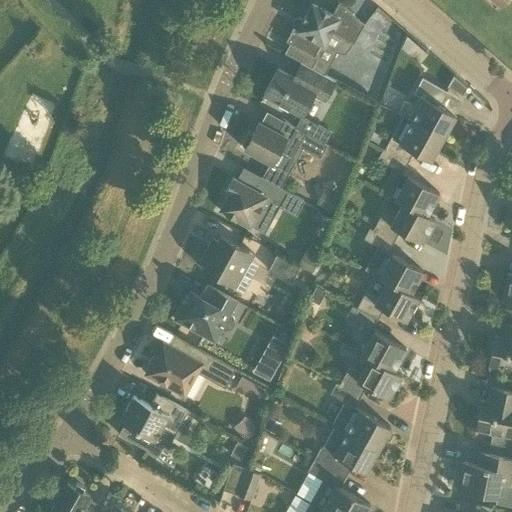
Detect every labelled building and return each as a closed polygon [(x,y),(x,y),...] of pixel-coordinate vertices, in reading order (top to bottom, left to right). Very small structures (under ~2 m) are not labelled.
[(350,47),(353,43),(353,44),(365,24),(340,2),(333,14),(313,3),(298,29),(294,27),(286,41),(293,45),(288,52),(303,60),(302,62),(325,75),(337,52),(345,54),(350,47)] [(403,49),(406,51),(414,41),(412,39),(410,37),(407,35),(401,47),(403,49)] [(337,81),(325,75),(302,62),(294,77),(278,68),(264,95),(303,116),(314,96),(325,102),(337,81)] [(448,87),(463,96),(468,87),(454,76),(448,87)] [(456,115),(455,115),(438,105),(446,91),(423,78),(414,93),(419,96),(414,106),(405,101),(398,113),(412,120),(443,138),(456,115)] [(384,149),(387,150),(408,162),(414,151),(431,161),(443,138),(412,120),(404,135),(394,130),(384,149)] [(307,133),(285,121),(278,132),(260,122),(253,135),(250,133),(243,145),(246,147),(245,149),(273,165),(273,164),(283,169),(290,157),(292,159),(300,146),(320,157),(328,144),(326,143),(313,136),(307,133)] [(319,125),(313,136),(326,143),(332,132),(319,125)] [(408,162),(387,150),(384,149),(384,148),(378,159),(402,173),(408,162)] [(401,188),(395,199),(403,203),(427,216),(427,215),(440,193),(408,176),(402,172),(402,173),(399,171),(395,178),(397,186),(401,188)] [(264,231),(274,213),(287,191),(261,177),(254,189),(234,178),(226,192),(229,194),(220,210),(251,227),(252,224),(264,231)] [(317,203),(333,212),(343,195),(326,186),(317,203)] [(435,220),(427,215),(427,216),(403,203),(395,218),(384,212),(374,230),(394,241),(400,231),(422,243),(435,220)] [(394,241),(374,230),(370,228),(364,239),(389,252),(394,241)] [(255,254),(221,235),(214,248),(209,245),(200,261),(205,264),(203,269),(236,287),(255,254)] [(300,267),(301,266),(312,272),(312,274),(317,275),(322,263),(319,261),(322,256),(307,248),(297,265),(300,267)] [(300,267),(297,265),(277,254),(269,270),(292,282),(300,267)] [(411,294),(412,293),(424,271),(392,254),(380,277),(387,281),(388,281),(411,294)] [(511,273),(509,273),(503,298),(502,298),(502,301),(511,302),(511,273)] [(419,298),(412,293),(411,294),(388,281),(387,281),(379,296),(367,289),(357,308),(378,319),(379,319),(384,309),(406,321),(419,298)] [(237,301),(207,284),(200,297),(190,291),(175,319),(215,341),(222,329),(226,330),(231,329),(234,325),(235,321),(234,316),(231,313),(237,301)] [(326,291),(316,286),(309,299),(319,304),(326,291)] [(378,319),(357,308),(353,305),(347,316),(371,329),(378,319)] [(494,344),(490,365),(488,373),(490,373),(492,365),(511,369),(511,324),(505,323),(500,344),(493,343),(493,344),(494,344)] [(394,370),(394,371),(406,348),(375,331),(362,354),(370,358),(394,371),(394,370)] [(189,356),(170,346),(169,347),(162,349),(160,348),(156,355),(153,357),(151,360),(149,363),(148,366),(148,370),(146,373),(185,395),(198,372),(219,384),(229,381),(236,368),(194,345),(189,356)] [(402,375),(394,371),(394,370),(394,371),(370,358),(361,373),(350,366),(340,385),(361,396),(367,386),(389,398),(402,375)] [(261,367),(257,374),(270,381),(274,374),(261,367)] [(259,402),(266,388),(242,375),(235,388),(259,402)] [(361,396),(340,385),(336,383),(330,394),(345,402),(355,407),(361,396)] [(511,447),(511,444),(511,391),(491,387),(487,408),(480,407),(479,408),(480,408),(475,437),(477,437),(478,429),(493,432),(490,443),(511,447)] [(134,395),(120,421),(132,427),(126,438),(149,451),(161,428),(175,436),(189,411),(162,396),(156,407),(134,395)] [(335,426),(378,449),(391,427),(355,407),(345,402),(332,425),(335,426)] [(282,423),(270,416),(264,427),(276,434),(282,423)] [(258,429),(250,420),(237,431),(245,440),(246,440),(258,429)] [(315,458),(339,472),(343,474),(349,463),(366,472),(378,449),(335,426),(323,448),(322,447),(315,458)] [(248,447),(238,441),(230,455),(241,460),(248,447)] [(510,485),(511,472),(511,458),(488,453),(486,466),(463,462),(458,487),(457,487),(456,489),(497,497),(500,483),(510,485)] [(308,471),(323,479),(332,483),(339,472),(315,458),(308,471)] [(233,464),(228,479),(240,484),(246,468),(233,464)] [(236,494),(251,500),(261,474),(246,468),(240,484),(236,494)] [(81,511),(91,496),(84,492),(86,488),(77,483),(75,487),(68,483),(60,497),(56,495),(48,509),(52,511),(51,511),(81,511)] [(366,511),(371,505),(336,485),(323,508),(330,511),(366,511)] [(330,511),(323,508),(311,501),(304,511),(330,511)]
